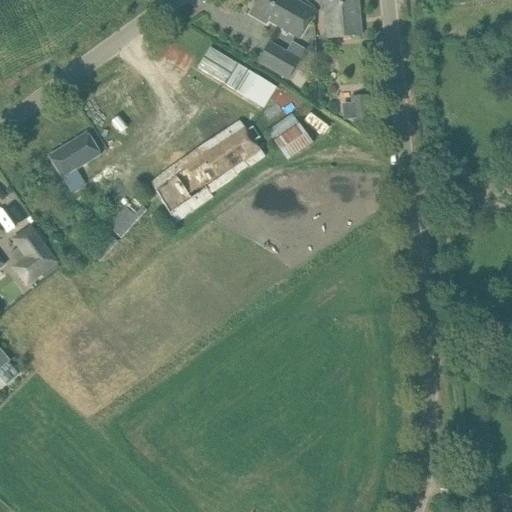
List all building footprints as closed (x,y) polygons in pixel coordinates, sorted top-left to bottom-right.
[(257,0),(249,15),(258,19),(265,24),(267,20),(298,38),(313,11),(294,0),(257,0)] [(324,0),(328,39),(362,36),(358,0),(324,0)] [(272,44),(261,62),(289,78),(299,60),(286,52),(272,44)] [(211,48),(198,69),(245,98),(258,78),(211,48)] [(352,121),(369,120),(368,96),(350,98),(352,121)] [(298,123),(292,115),(267,132),(273,140),(298,123)] [(163,174),(151,184),(176,224),(213,198),(211,194),(238,176),(237,174),(247,168),(248,169),(265,157),(239,122),(228,129),(217,137),(207,143),(195,151),(186,158),(171,168),(163,174)] [(275,141),(288,161),(314,143),(301,124),(275,141)] [(87,133),(49,157),(62,179),(77,170),(101,155),(87,133)] [(121,239),(147,211),(134,199),(108,227),(121,239)] [(30,228),(14,240),(28,259),(15,268),(29,288),(58,266),(30,228)] [(117,242),(107,233),(88,253),(99,262),(117,242)] [(9,361),(0,350),(0,377),(7,385),(19,374),(8,362),(9,361)]
